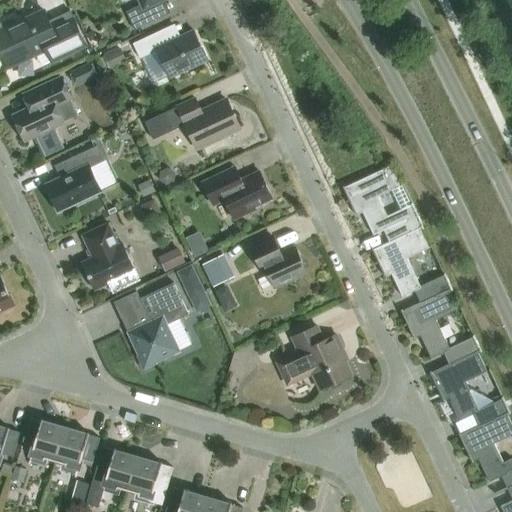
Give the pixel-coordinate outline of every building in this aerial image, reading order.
[(152,6),(165,0),(138,0),(141,5),(126,12),(135,30),(158,19),(152,6)] [(52,63),(87,46),(71,12),(50,22),(45,11),(16,24),(15,21),(11,20),(1,24),(0,28),(2,31),(0,31),(0,35),(12,61),(31,52),(34,57),(46,51),(52,63)] [(208,60),(194,31),(173,41),(167,28),(134,44),(141,59),(157,51),(170,78),(208,60)] [(86,35),(90,42),(97,39),(94,31),(86,35)] [(95,56),(92,49),(84,52),(87,60),(95,56)] [(104,56),(109,68),(126,61),(121,49),(104,56)] [(70,73),(77,87),(98,77),(92,63),(70,73)] [(24,95),(30,108),(13,116),(25,142),(64,123),(64,122),(78,116),(71,101),(72,100),(61,77),(24,95)] [(154,140),(186,125),(198,150),(241,130),(227,100),(201,112),(196,99),(145,123),(154,140)] [(91,168),(104,161),(98,147),(69,160),(74,172),(46,185),(59,213),(102,192),(91,168)] [(400,187),(390,165),(389,166),(389,167),(345,188),(345,187),(343,187),(357,216),(363,213),(374,236),(385,231),(390,242),(420,228),(421,230),(424,229),(412,204),(411,204),(412,205),(388,217),(379,197),(400,187)] [(234,168),(229,171),(203,183),(211,199),(223,194),(235,220),(256,210),(255,207),(273,199),(260,172),(240,181),(234,168)] [(156,192),(150,180),(138,186),(143,198),(156,192)] [(140,281),(136,272),(123,244),(119,246),(109,224),(83,236),(93,258),(82,263),(95,291),(109,284),(114,293),(140,281)] [(421,288),(421,287),(407,259),(429,248),(421,230),(420,228),(390,242),(374,250),(374,248),(372,249),(386,278),(392,275),(403,297),(419,289),(421,288)] [(207,230),(193,236),(202,254),(215,248),(207,230)] [(275,287),(307,272),(296,249),(282,255),(273,237),(251,247),(262,271),(266,269),(275,287)] [(178,248),(158,257),(165,272),(185,262),(178,248)] [(202,265),(213,287),(235,277),(224,254),(220,256),(217,250),(200,258),(203,265),(202,265)] [(450,292),(452,291),(453,291),(445,274),(444,274),(444,275),(444,276),(421,287),(421,288),(419,289),(426,301),(449,290),(450,292)] [(0,313),(15,307),(1,277),(0,277),(0,313)] [(201,282),(186,289),(192,301),(207,293),(201,282)] [(151,322),(128,333),(140,357),(138,358),(144,370),(156,364),(156,363),(180,351),(191,346),(178,320),(189,314),(174,283),(140,299),(151,322)] [(458,310),(450,292),(449,290),(426,301),(403,311),(402,310),(401,311),(415,340),(421,337),(432,359),(444,353),(450,365),(478,351),(479,354),(482,352),(474,336),(473,336),(473,337),(450,349),(436,320),(458,310)] [(292,338),(299,353),(284,360),(294,382),(312,373),(321,391),(329,387),(334,389),(342,385),(344,380),(352,376),(341,351),(344,350),(336,335),(323,341),(317,326),(292,338)] [(461,421),(477,413),(479,412),(479,410),(466,382),(487,372),(479,354),(478,351),(450,365),(432,373),(431,372),(430,372),(444,402),(450,399),(461,421)] [(479,410),(479,412),(477,413),(482,425),(507,414),(508,416),(510,415),(511,414),(503,398),(502,398),(502,399),(479,410)] [(511,435),(511,424),(508,416),(507,414),(482,426),(482,425),(461,435),(460,434),(459,434),(473,463),(479,460),(490,483),(506,475),(511,486),(511,487),(511,486),(511,459),(503,463),(494,444),(511,435)] [(48,459),(56,461),(66,427),(42,420),(42,421),(30,418),(23,442),(34,445),(34,446),(31,446),(28,456),(33,457),(31,462),(46,466),(48,459)] [(9,427),(0,424),(0,465),(1,466),(4,455),(2,454),(13,457),(20,432),(8,429),(9,427)] [(89,433),(66,427),(56,461),(63,463),(61,470),(76,475),(77,470),(81,471),(84,461),(82,460),(82,459),(93,462),(100,438),(89,435),(89,433)] [(103,447),(96,472),(87,504),(100,508),(104,491),(119,496),(121,489),(129,491),(139,456),(115,449),(115,451),(103,447)] [(139,456),(129,491),(136,493),(134,500),(154,505),(155,503),(163,505),(173,468),(162,464),(162,463),(139,456)] [(4,463),(2,470),(12,473),(14,466),(4,463)] [(13,479),(24,482),(27,469),(16,466),(13,479)] [(511,511),(511,486),(511,487),(511,486),(507,488),(511,497),(511,501),(501,507),(503,511),(511,511)] [(204,511),(209,496),(185,490),(185,491),(172,488),(165,511),(204,511)] [(232,503),(209,496),(204,511),(242,511),(243,508),(231,505),(232,503)]
